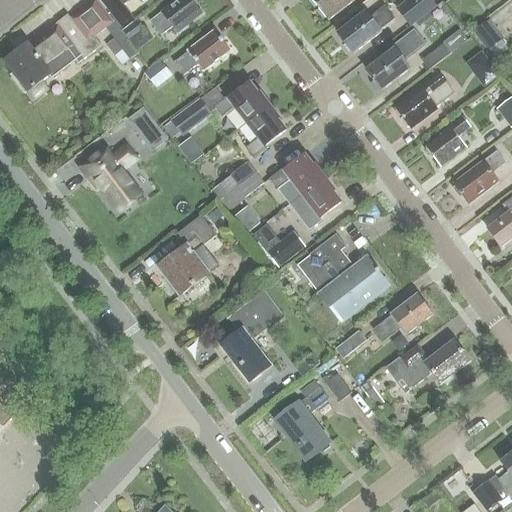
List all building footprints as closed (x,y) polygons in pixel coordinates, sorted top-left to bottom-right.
[(100,0),(121,26),(132,18),(122,6),(129,0),(140,0),(141,1),(141,0),(100,0)] [(176,33),(201,14),(190,0),(178,0),(161,13),(161,14),(150,23),(160,36),(172,28),(176,33)] [(310,0),(327,21),(354,1),(352,0),(310,0)] [(408,27),(435,6),(430,0),(415,0),(416,0),(398,14),(408,27)] [(56,26),(56,27),(28,48),(27,46),(5,63),(13,74),(10,77),(24,95),(49,77),(51,79),(74,61),(77,65),(101,47),(93,37),(112,23),(95,1),(92,3),(92,4),(59,29),(57,26),(56,26)] [(353,55),(381,33),(379,31),(394,20),(384,7),(369,18),(365,13),(337,34),(353,55)] [(503,40),(489,20),(472,32),(487,52),(503,40)] [(230,52),(214,32),(187,53),(188,53),(173,65),(183,77),(197,66),(203,73),(230,52)] [(394,50),(366,72),(381,92),(409,70),(404,63),(425,47),(415,34),(394,50)] [(114,56),(122,66),(136,55),(123,37),(116,42),(122,50),(114,56)] [(451,54),(444,45),(421,62),(428,72),(451,54)] [(154,87),(170,75),(160,62),(144,75),(154,87)] [(486,84),(497,76),(489,66),(478,73),(486,84)] [(411,130),(436,111),(434,108),(453,94),(439,75),(410,97),(411,99),(396,111),(402,118),(401,121),(406,128),(409,128),(411,130)] [(234,109),(246,125),(269,107),(259,94),(258,95),(249,85),(240,92),(236,87),(223,96),(226,99),(214,108),(222,119),(234,109)] [(511,99),(496,111),(510,129),(511,127),(511,99)] [(170,122),(182,138),(211,116),(199,100),(170,122)] [(269,107),(246,125),(258,140),(245,149),(253,160),(266,150),(264,148),(285,131),(277,121),(279,120),(269,107)] [(143,110),(126,123),(135,133),(151,121),(143,110)] [(441,137),(425,149),(440,168),(466,149),(457,137),(470,128),(462,118),(439,135),(441,137)] [(203,157),(190,140),(177,150),(190,167),(203,157)] [(120,172),(135,160),(126,149),(111,160),(104,150),(80,169),(90,182),(92,180),(117,213),(139,196),(120,172)] [(503,162),(496,153),(483,163),(482,163),(453,185),(455,189),(453,190),(459,197),(461,196),(468,205),(498,183),(490,172),(503,162)] [(282,171),(269,180),(277,191),(289,206),(301,197),(324,179),(314,166),(313,167),(305,157),(284,173),(282,171)] [(256,174),(247,163),(229,177),(238,188),(256,174)] [(256,174),(238,188),(218,203),(226,213),(264,185),(256,174)] [(301,197),(289,206),(301,222),(308,232),(321,222),(322,221),(320,219),(341,203),(332,193),(334,192),(324,179),(301,197)] [(511,198),(502,206),(508,214),(487,230),(501,248),(511,239),(511,198)] [(217,210),(207,217),(213,224),(222,217),(217,210)] [(185,247),(157,269),(179,298),(207,276),(191,255),(215,237),(199,217),(176,236),(185,247)] [(280,244),(267,254),(267,255),(279,270),(306,249),(294,234),(281,243),(280,244)] [(341,324),(388,288),(366,259),(350,272),(337,255),(345,249),(335,236),(308,257),(316,268),(310,273),(323,291),(318,295),(341,324)] [(247,386),(272,366),(271,366),(270,367),(250,341),(265,330),(267,332),(284,319),(264,292),(226,320),(226,321),(229,319),(240,333),(219,349),(247,386)] [(390,317),(372,331),(382,344),(400,329),(405,336),(432,316),(417,296),(390,317)] [(342,361),(365,343),(357,333),(334,351),(342,361)] [(409,391),(431,374),(440,385),(443,382),(446,386),(455,379),(453,375),(469,363),(453,343),(425,364),(422,361),(425,358),(416,347),(399,360),(387,369),(388,370),(388,369),(397,381),(400,378),(409,391)] [(301,379),(319,365),(311,355),(294,368),(301,379)] [(352,395),(337,376),(324,385),(339,404),(352,395)] [(360,389),(368,399),(376,393),(368,383),(360,389)] [(328,402),(319,390),(305,401),(314,411),(328,402)] [(0,432),(13,419),(0,405),(0,432)] [(328,445),(298,405),(276,423),(306,462),(328,445)] [(508,473),(497,481),(509,497),(511,500),(511,499),(511,454),(500,463),(508,473)] [(448,482),(453,495),(470,488),(465,475),(448,482)] [(495,478),(472,494),(485,511),(487,511),(509,497),(497,481),(495,478)] [(436,493),(423,502),(427,509),(441,500),(436,493)]
